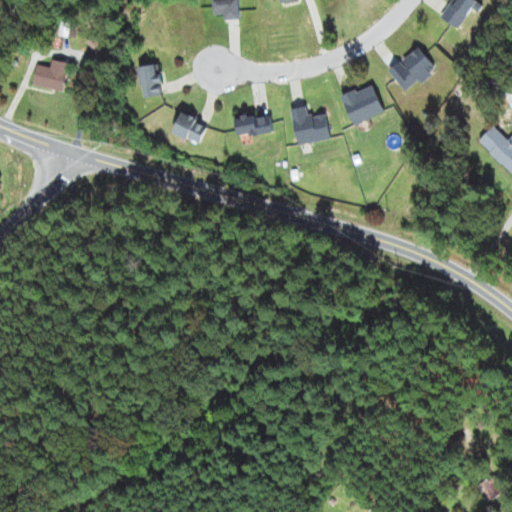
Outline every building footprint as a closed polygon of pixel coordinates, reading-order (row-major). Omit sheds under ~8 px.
[(454,0),(442,18),(459,31),(479,4),(473,0),(454,0)] [(389,71),(405,94),(436,71),(419,48),(389,71)] [(49,69),(36,66),(32,86),(62,93),(68,65),(51,61),(49,69)] [(137,69),(143,100),(162,96),(156,66),(137,69)] [(342,98),(354,127),(384,114),(372,85),(342,98)] [(308,118),(306,108),(292,110),(298,146),(330,140),(325,115),(308,118)] [(172,130),(195,145),(206,128),(184,113),(172,130)] [(271,135),(270,117),(236,118),(236,135),(271,135)] [(478,143),(511,174),(511,136),(507,141),(493,128),(478,143)] [(487,502),(504,491),(494,475),(476,487),(487,502)]
